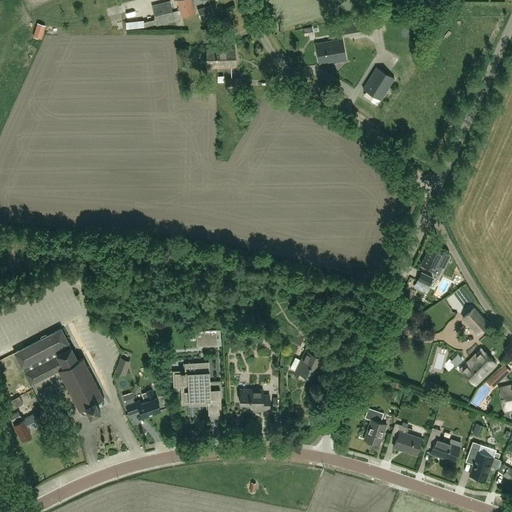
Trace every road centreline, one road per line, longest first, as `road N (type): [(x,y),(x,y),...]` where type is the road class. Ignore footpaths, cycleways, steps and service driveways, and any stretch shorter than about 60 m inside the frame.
road 1 (unclassified): [(27,511),(159,459),(217,451),(324,458)]
road 2 (residential): [(434,192),(386,144),(277,61),(242,0)]
road 3 (residential): [(324,458),(335,406),(427,209)]
road 4 (residential): [(434,192),(511,21)]
road 5 (unclassified): [(324,458),(492,511)]
road 6 (residential): [(511,338),(427,209)]
